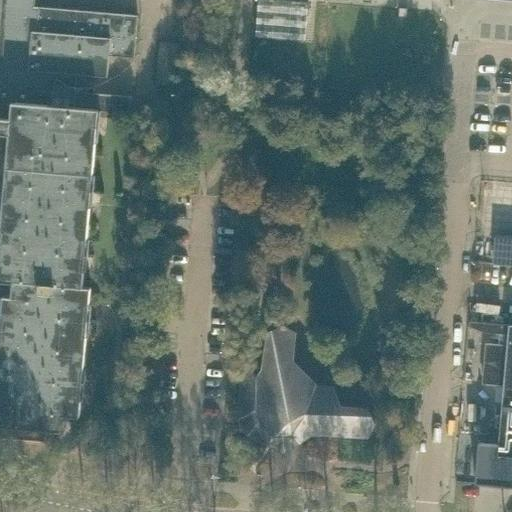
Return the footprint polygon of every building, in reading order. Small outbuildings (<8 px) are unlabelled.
[(263,0),(263,30),(316,32),(317,0),(263,0)] [(163,32),(162,74),(182,75),(184,33),(163,32)] [(69,90),(13,86),(10,127),(8,150),(95,158),(99,109),(129,112),(130,112),(131,96),(95,92),(80,91),(76,91),(69,90)] [(84,286),(95,158),(8,150),(0,243),(0,280),(18,282),(17,296),(3,295),(0,332),(0,424),(62,430),(64,414),(80,416),(89,312),(91,286),(84,286)] [(289,322),(286,319),(283,319),(279,326),(274,328),(274,338),(268,340),(264,371),(261,376),(256,372),(243,378),(239,419),(247,430),(249,428),(255,437),(269,444),(275,432),(279,433),(288,432),(292,430),(299,441),(312,432),(370,434),(377,423),(373,413),(365,412),(362,407),(341,405),(336,402),(338,398),(333,386),(317,385),(298,365),(293,364),(296,331),(288,326),(289,322)] [(511,324),(510,324),(499,444),(479,442),(475,482),(511,485),(511,324)] [(465,414),(464,429),(487,430),(488,415),(465,414)]
